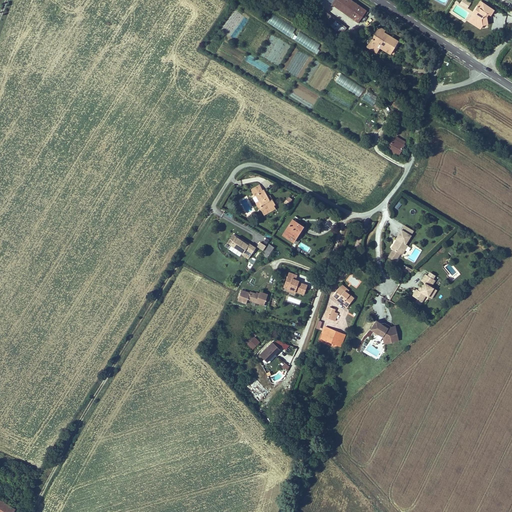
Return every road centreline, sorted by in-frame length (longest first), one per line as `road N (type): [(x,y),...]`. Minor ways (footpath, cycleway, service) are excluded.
road 1 (track): [(213,210),(30,511)]
road 2 (unclassified): [(425,98),(404,174),(374,210),(350,213),(248,166),(213,210)]
road 3 (tertiary): [(483,69),(378,0)]
